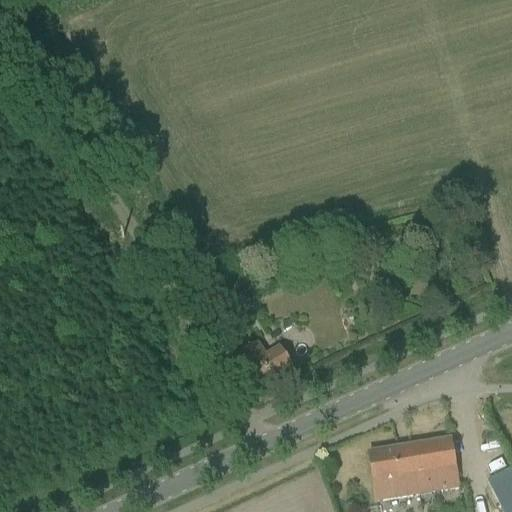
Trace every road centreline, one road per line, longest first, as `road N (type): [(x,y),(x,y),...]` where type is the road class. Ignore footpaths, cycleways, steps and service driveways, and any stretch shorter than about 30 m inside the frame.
road 1 (unclassified): [(264,445),(0,30)]
road 2 (tertiary): [(264,445),(511,336)]
road 3 (tertiary): [(117,511),(264,445)]
